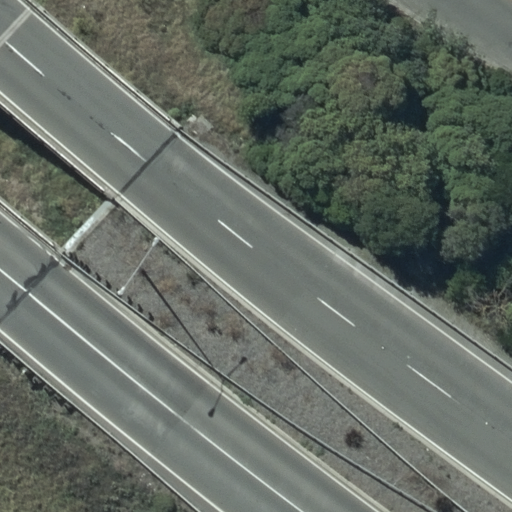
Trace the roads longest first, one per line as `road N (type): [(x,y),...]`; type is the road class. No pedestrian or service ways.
road 1 (trunk): [(0,37),(147,167),(511,442)]
road 2 (trunk): [(303,511),(0,273)]
